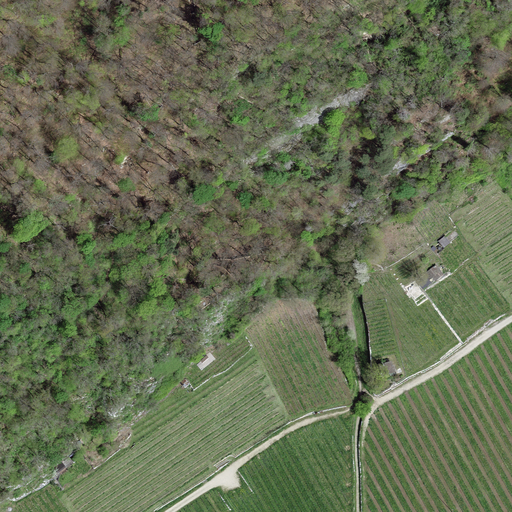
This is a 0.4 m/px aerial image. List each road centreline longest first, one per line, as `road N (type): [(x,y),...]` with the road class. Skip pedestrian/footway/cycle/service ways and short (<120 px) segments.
road 1 (track): [(359,410),(315,419),(177,511)]
road 2 (track): [(359,410),(453,362),(511,319)]
